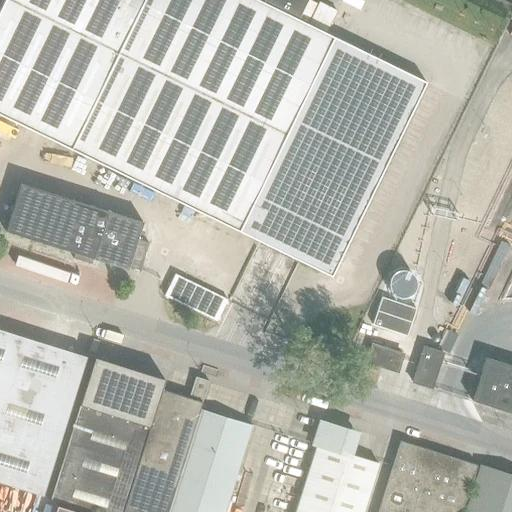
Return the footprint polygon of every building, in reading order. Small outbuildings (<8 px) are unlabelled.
[(4,0),(0,9),(0,115),(328,276),(423,82),(333,38),(297,20),(307,0),(4,0)] [(318,0),(317,0),(309,14),(327,23),(335,9),(318,0)] [(132,241),(137,225),(15,185),(1,234),(123,273),(124,268),(132,241)] [(132,241),(124,268),(137,271),(145,245),(132,241)] [(174,274),(164,296),(216,321),(227,300),(174,274)] [(440,349),(447,352),(455,334),(447,330),(440,349)] [(84,357),(0,331),(0,483),(41,497),(84,357)] [(370,345),(365,362),(395,372),(399,358),(400,355),(370,345)] [(441,350),(438,349),(422,345),(416,364),(411,382),(429,388),(441,350)] [(92,357),(47,499),(87,511),(120,511),(155,403),(159,390),(163,379),(92,357)] [(511,368),(484,360),(471,401),(511,414),(511,368)] [(165,511),(198,410),(200,403),(207,382),(193,378),(186,398),(159,390),(155,403),(120,511),(165,511)] [(221,511),(249,426),(198,410),(165,511),(221,511)] [(458,511),(473,465),(397,442),(374,511),(458,511)] [(360,511),(376,464),(315,445),(293,511),(360,511)] [(511,511),(511,477),(477,466),(463,511),(511,511)]
